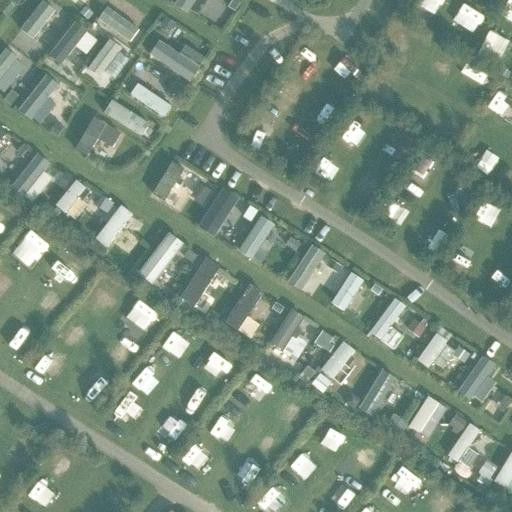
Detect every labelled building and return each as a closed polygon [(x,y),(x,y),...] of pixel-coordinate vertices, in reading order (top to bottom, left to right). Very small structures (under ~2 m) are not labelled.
[(177,0),(176,3),(188,11),(194,0),(177,0)] [(98,19),(129,42),(138,31),(107,7),(98,19)] [(48,56),(61,65),(85,30),(73,21),(48,56)] [(150,52),(190,81),(199,68),(159,39),(150,52)] [(0,53),(0,80),(15,57),(3,49),(0,53)] [(14,189),(27,197),(47,165),(35,157),(14,189)] [(199,228),(213,237),(238,200),(224,190),(199,228)] [(139,274),(153,284),(182,244),(168,234),(139,274)] [(287,282),(301,292),(327,254),(313,244),(287,282)] [(367,334),(382,344),(407,306),(393,297),(367,334)] [(267,347),(281,356),(306,319),(292,309),(267,347)] [(456,393),(470,402),(495,365),(481,355),(456,393)]
